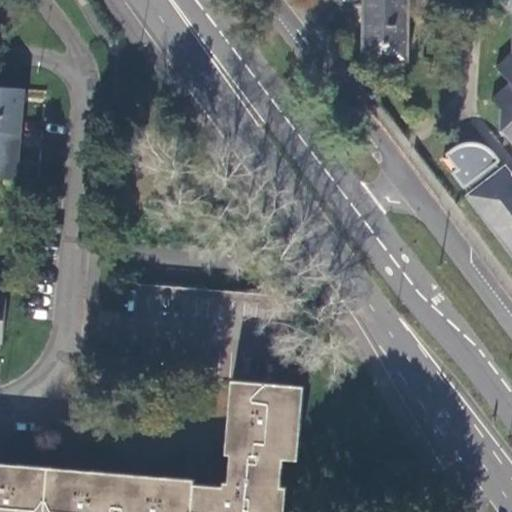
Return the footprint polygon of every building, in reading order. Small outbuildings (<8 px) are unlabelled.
[(362,59),(408,60),(408,58),(407,58),(407,14),(409,15),(409,0),(364,0),(364,57),(362,57),(362,59)] [(511,0),(510,0),(505,5),(511,12),(511,52),(497,67),(510,83),(492,100),(502,111),(503,132),(511,141),(511,178),(506,170),(507,169),(506,167),(501,170),(496,164),(502,159),(500,156),(496,151),(491,148),(484,144),(478,143),(469,144),(464,145),(441,160),(441,162),(462,190),(466,187),(471,194),(466,197),(467,199),(469,198),(511,253),(511,0)] [(24,89),(0,86),(0,132),(21,134),(24,89)] [(21,134),(0,132),(0,175),(17,177),(21,134)] [(159,240),(199,245),(203,214),(162,210),(159,240)] [(123,281),(116,371),(232,381),(226,454),(232,455),(229,483),(0,463),(0,511),(285,511),(288,487),(281,487),(284,458),(299,459),(306,385),(289,384),(297,297),(123,281)]
